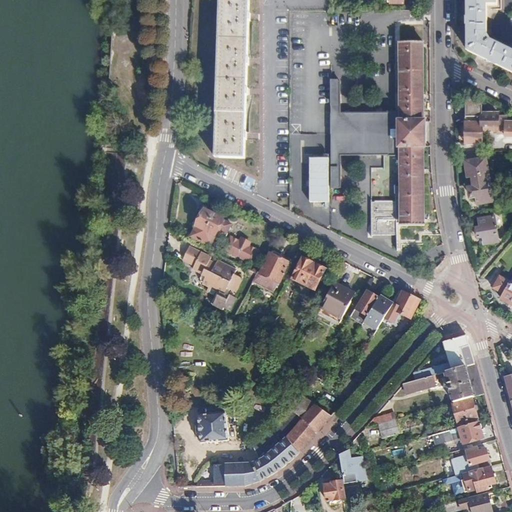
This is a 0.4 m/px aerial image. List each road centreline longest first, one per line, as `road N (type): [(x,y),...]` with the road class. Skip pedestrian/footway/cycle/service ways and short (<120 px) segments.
road 1 (residential): [(135,478),(181,503),(267,497),(317,455),(449,312)]
road 2 (residential): [(135,478),(158,425),(147,293),(163,161)]
road 3 (residential): [(442,299),(163,161)]
road 4 (residential): [(442,67),(445,192),(463,287)]
road 5 (unknown): [(268,214),(268,25)]
road 6 (residential): [(163,161),(175,0)]
road 7 (residential): [(464,311),(483,345),(511,445)]
